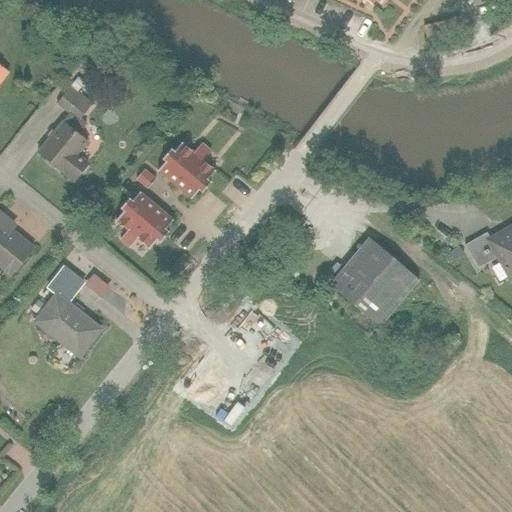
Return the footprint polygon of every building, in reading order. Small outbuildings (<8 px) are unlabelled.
[(79,97),(54,80),(42,98),(67,115),(79,97)] [(51,111),(20,149),(55,177),(86,139),(51,111)] [(136,179),(158,198),(186,166),(165,147),(136,179)] [(129,158),(121,168),(131,177),(139,166),(129,158)] [(111,222),(103,230),(112,238),(120,229),(130,238),(157,209),(124,178),(96,208),(111,222)] [(511,268),(511,207),(470,229),(494,277),(511,268)] [(0,263),(18,239),(0,225),(0,263)] [(465,230),(447,239),(459,264),(477,255),(465,230)] [(402,275),(351,232),(335,251),(309,281),(360,324),(402,275)] [(68,275),(46,259),(30,281),(52,296),(68,275)] [(37,286),(13,316),(62,356),(87,326),(37,286)]
